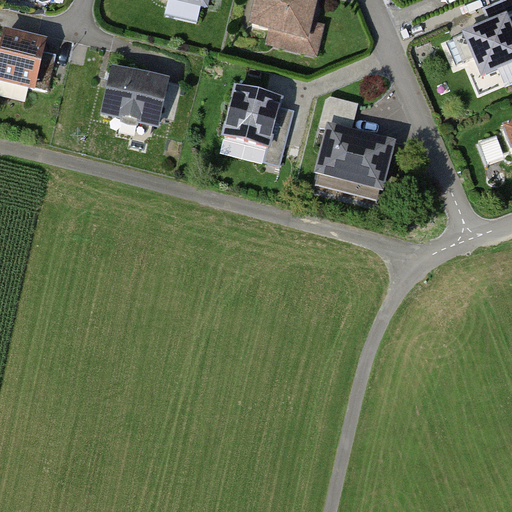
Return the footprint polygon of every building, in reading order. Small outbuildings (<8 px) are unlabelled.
[(213,0),(161,0),(161,2),(210,14),(213,0)] [(318,0),(260,0),(252,33),(307,47),(318,0)] [(511,30),(510,25),(461,45),(479,88),(511,75),(511,30)] [(46,46),(5,36),(0,56),(0,87),(34,96),(46,46)] [(50,91),(57,60),(45,57),(38,89),(50,91)] [(169,86),(114,73),(103,120),(159,132),(169,86)] [(286,104),(236,93),(221,158),(272,169),(286,104)] [(354,129),(360,104),(330,98),(325,122),(354,129)] [(398,148),(332,134),(322,183),(388,197),(398,148)]
